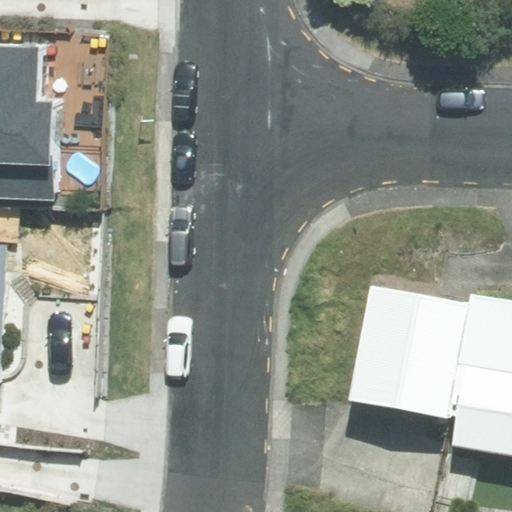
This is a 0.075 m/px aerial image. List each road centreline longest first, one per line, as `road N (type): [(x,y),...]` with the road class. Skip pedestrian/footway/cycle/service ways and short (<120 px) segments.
road 1 (residential): [(225,132),(211,511)]
road 2 (residential): [(511,135),(225,132)]
road 3 (residential): [(230,0),(225,132)]
